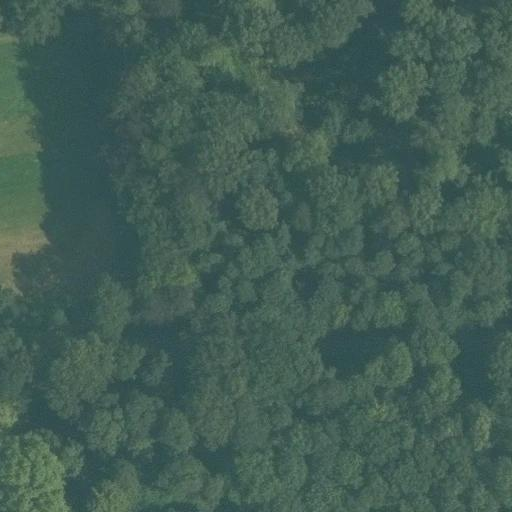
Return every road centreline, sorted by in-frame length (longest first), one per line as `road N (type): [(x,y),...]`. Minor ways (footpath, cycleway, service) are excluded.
road 1 (unclassified): [(511,337),(185,349),(0,335)]
road 2 (track): [(185,349),(144,0)]
